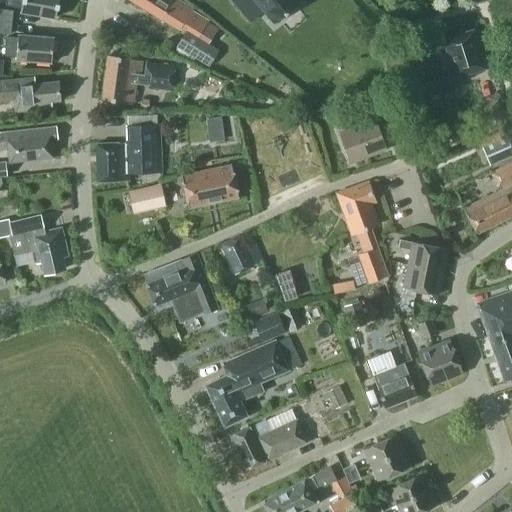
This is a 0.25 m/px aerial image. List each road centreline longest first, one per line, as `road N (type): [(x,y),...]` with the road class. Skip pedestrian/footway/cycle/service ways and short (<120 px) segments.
road 1 (residential): [(99,283),(408,158)]
road 2 (residential): [(99,283),(85,260),(77,125),(95,0)]
road 3 (residential): [(229,495),(477,384)]
road 4 (residential): [(229,495),(141,333),(99,283)]
road 5 (residential): [(477,384),(456,282),(465,261),(511,228)]
road 6 (residential): [(453,511),(499,474),(477,384)]
